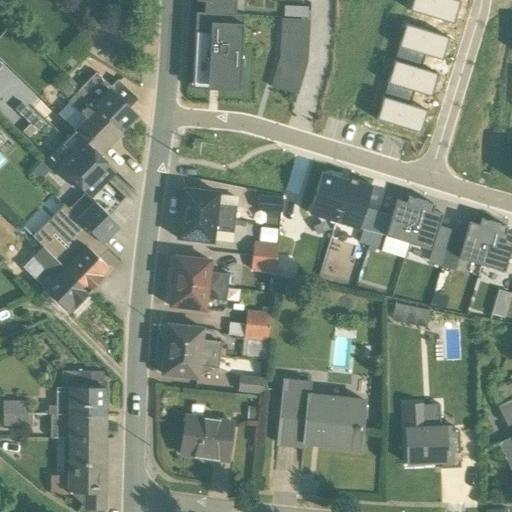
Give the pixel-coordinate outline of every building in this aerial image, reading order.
[(195,0),(195,2),(203,3),(203,13),(242,16),(242,0),(195,0)] [(450,0),(411,0),(408,12),(452,25),(459,3),(450,0)] [(193,47),(240,49),(242,16),(203,13),(194,13),(193,47)] [(308,21),(280,19),(278,57),(270,88),(296,96),(306,63),(308,21)] [(403,26),(397,48),(441,62),(447,39),(403,26)] [(239,72),(240,49),(193,47),(190,89),(240,92),(241,73),(239,72)] [(392,62),(385,85),(430,98),(436,75),(392,62)] [(109,88),(94,73),(77,91),(120,134),(135,118),(128,110),(137,101),(117,81),(109,88)] [(120,134),(65,80),(56,89),(68,102),(67,103),(68,104),(57,116),(98,156),(120,134)] [(381,98),(375,121),(418,134),(425,112),(381,98)] [(20,132),(28,139),(42,125),(20,104),(13,111),(27,125),(20,132)] [(113,171),(75,133),(49,159),(104,215),(109,215),(124,199),(126,200),(105,180),(113,171)] [(52,170),(43,161),(29,175),(38,183),(52,170)] [(345,181),(320,174),(308,213),(333,221),(345,181)] [(370,187),(347,179),(333,221),(357,229),(370,187)] [(180,189),(177,216),(233,222),(236,196),(180,189)] [(84,194),(67,211),(101,243),(108,236),(110,235),(114,232),(114,230),(116,227),(84,194)] [(265,225),(275,226),(277,215),(281,215),(282,199),(257,196),(256,213),(266,214),(265,225)] [(407,244),(420,202),(407,198),(405,204),(395,201),(384,236),(407,244)] [(432,206),(420,202),(407,244),(430,250),(444,254),(451,231),(437,227),(441,215),(431,212),(432,206)] [(32,240),(87,294),(109,271),(95,256),(103,248),(106,250),(107,249),(62,207),(30,238),(32,240)] [(233,222),(177,216),(174,243),(213,247),(213,243),(231,245),(233,222)] [(444,254),(457,258),(480,265),(492,224),(480,220),(478,226),(468,224),(465,235),(451,231),(444,254)] [(506,228),(492,224),(480,265),(503,273),(511,275),(511,249),(510,249),(511,243),(511,236),(504,234),(506,228)] [(32,240),(17,255),(26,264),(32,259),(52,279),(42,290),(66,314),(87,294),(32,240)] [(253,244),(251,257),(276,260),(278,247),(253,244)] [(174,251),(171,285),(226,291),(227,278),(212,276),(214,254),(174,251)] [(9,255),(0,264),(16,279),(25,270),(9,255)] [(276,260),(251,257),(250,271),(275,274),(276,260)] [(226,291),(171,285),(168,311),(207,315),(208,301),(225,302),(226,291)] [(431,315),(394,306),(390,323),(427,332),(431,315)] [(247,312),(245,327),(269,331),(271,315),(247,312)] [(166,326),(164,353),(219,358),(220,345),(205,344),(206,330),(166,326)] [(269,331),(245,327),(241,359),(265,362),(269,331)] [(219,358),(164,353),(161,379),(200,383),(202,368),(218,370),(219,358)] [(50,416),(104,416),(104,390),(102,389),(102,373),(61,372),(60,389),(55,389),(54,407),(47,407),(47,416),(50,416)] [(263,381),(239,379),(237,395),(261,397),(262,389),(263,381)] [(309,384),(282,382),(281,391),(275,450),(301,453),(301,448),(314,450),(318,450),(360,453),(362,431),(363,402),(308,398),(309,384)] [(503,386),(491,392),(497,407),(496,407),(506,428),(511,425),(511,437),(496,445),(511,477),(511,383),(504,388),(503,386)] [(2,415),(26,416),(25,402),(2,402),(2,415)] [(32,416),(26,416),(2,415),(2,428),(32,427),(32,416)] [(235,423),(183,415),(177,459),(229,467),(235,423)] [(56,440),(104,441),(104,416),(50,416),(50,440),(56,440)] [(445,426),(402,428),(404,468),(441,466),(441,469),(458,468),(456,433),(445,433),(445,426)] [(55,463),(103,464),(103,447),(104,441),(56,440),(55,463)] [(103,493),(103,464),(55,463),(55,478),(50,478),(50,495),(67,495),(67,494),(70,494),(82,505),(77,511),(102,511),(102,509),(102,493),(103,493)]
